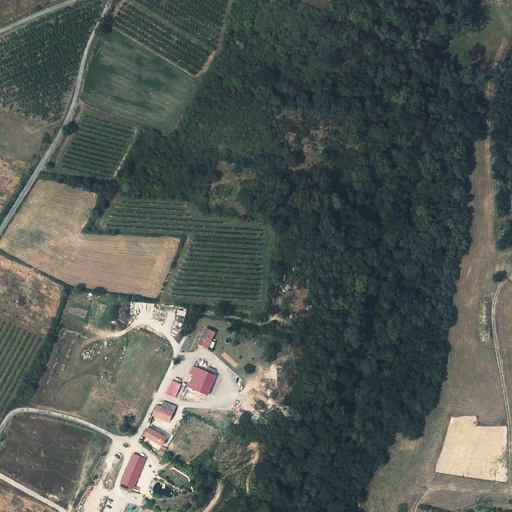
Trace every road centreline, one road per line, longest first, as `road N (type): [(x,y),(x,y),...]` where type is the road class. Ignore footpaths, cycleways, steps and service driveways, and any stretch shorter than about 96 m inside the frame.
road 1 (residential): [(0,230),(65,125),(110,0)]
road 2 (residential): [(159,395),(135,437),(114,438),(34,411),(10,415),(0,431)]
road 3 (residential): [(159,395),(198,405),(221,399),(223,367),(202,353),(168,376)]
